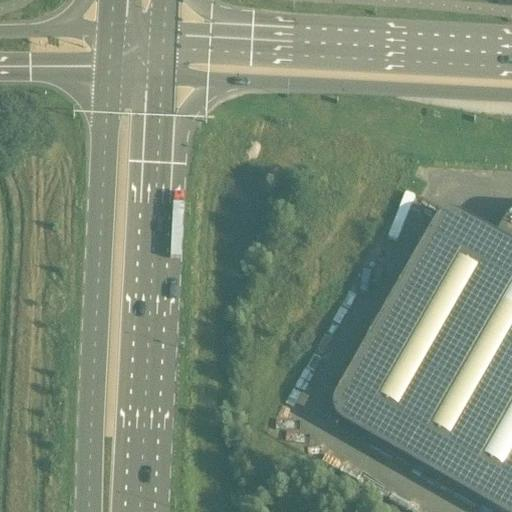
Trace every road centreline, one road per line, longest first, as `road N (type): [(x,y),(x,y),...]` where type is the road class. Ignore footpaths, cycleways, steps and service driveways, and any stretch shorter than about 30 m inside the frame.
road 1 (primary): [(108,71),(88,511)]
road 2 (primary): [(138,511),(160,75)]
road 3 (secondary): [(160,75),(511,97)]
road 4 (secondary): [(511,55),(258,39)]
